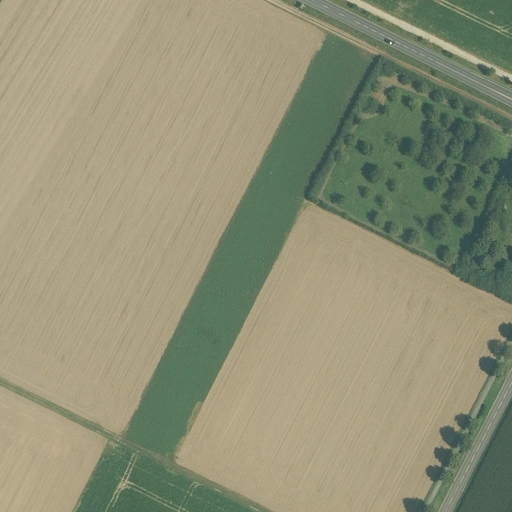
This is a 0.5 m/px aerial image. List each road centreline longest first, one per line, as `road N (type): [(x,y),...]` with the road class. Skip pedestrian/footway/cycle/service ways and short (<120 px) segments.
road 1 (track): [(260,511),(0,383)]
road 2 (track): [(269,0),(511,122)]
road 3 (tertiary): [(308,0),(511,100)]
road 4 (track): [(350,0),(511,79)]
road 5 (secondary): [(511,382),(445,511)]
